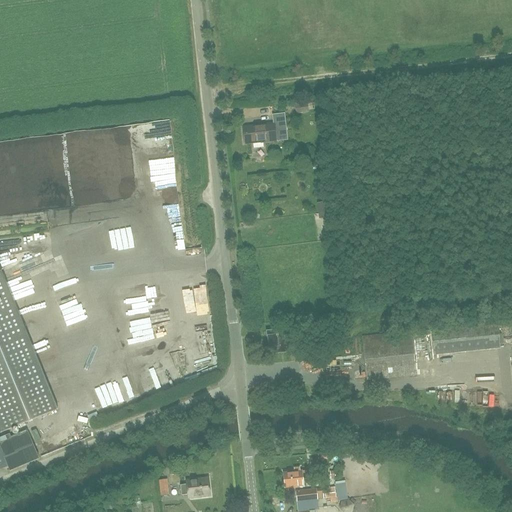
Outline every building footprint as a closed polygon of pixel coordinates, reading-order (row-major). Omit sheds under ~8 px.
[(266,127),(243,129),(244,143),(253,142),(254,149),(264,147),(263,143),(287,140),(284,114),(273,116),(274,125),(266,126),(266,127)] [(7,171),(7,172),(3,173),(4,185),(13,185),(12,180),(19,179),(19,170),(7,171)] [(320,200),(319,214),(327,214),(328,200),(320,200)] [(50,232),(76,227),(73,215),(48,220),(50,232)] [(43,252),(42,235),(8,237),(9,255),(43,252)] [(0,468),(7,465),(10,470),(39,458),(27,430),(10,438),(9,435),(0,439),(0,433),(58,409),(1,272),(0,272),(0,468)] [(19,311),(22,319),(41,312),(38,303),(19,311)] [(434,355),(499,348),(496,323),(431,330),(434,355)] [(273,354),(286,353),(284,334),(280,335),(279,330),(266,331),(267,337),(268,337),(269,348),(273,347),(273,354)] [(421,335),(412,336),(411,332),(362,337),(366,380),(416,375),(414,360),(424,359),(421,335)] [(147,357),(131,363),(137,376),(152,369),(147,357)] [(167,384),(178,379),(175,373),(164,378),(167,384)] [(154,384),(144,388),(146,393),(156,388),(154,384)] [(88,413),(90,420),(100,418),(98,411),(88,413)] [(68,415),(61,418),(66,428),(73,425),(68,415)] [(308,470),(301,471),(300,471),(300,467),(293,468),(294,472),(283,473),(286,495),(292,494),(294,492),(294,488),(306,487),(306,484),(309,484),(308,470)] [(188,499),(210,496),(208,478),(186,481),(187,484),(180,485),(182,495),(188,494),(188,499)] [(329,488),(330,492),(325,493),(325,499),(330,499),(331,503),(338,502),(346,500),(344,486),(335,488),(335,487),(329,488)] [(317,511),(319,511),(317,496),(316,490),(296,492),(298,508),(308,507),(308,511),(317,511)] [(352,511),(353,504),(343,502),(342,509),(352,511)]
